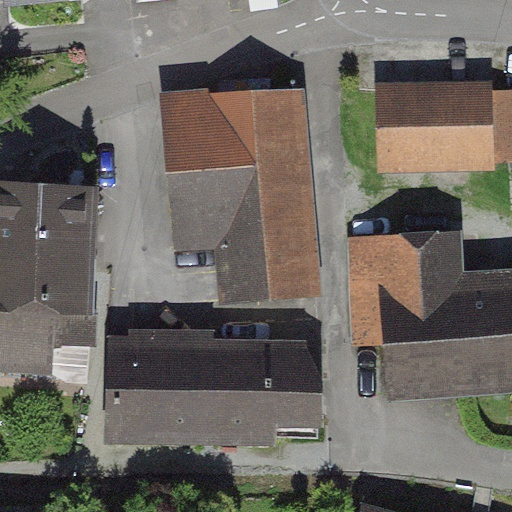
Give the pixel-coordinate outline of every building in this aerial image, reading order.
[(0,0),(0,5),(8,5),(10,27),(88,19),(86,0),(0,0)] [(325,297),(312,73),(195,80),(207,303),(325,297)] [(511,89),(381,90),(381,173),(511,172),(511,89)] [(108,178),(43,177),(40,322),(104,323),(108,178)] [(38,249),(0,248),(0,365),(36,367),(38,249)] [(511,277),(383,288),(391,381),(511,370),(511,277)] [(328,342),(114,345),(115,443),(329,441),(328,342)]
